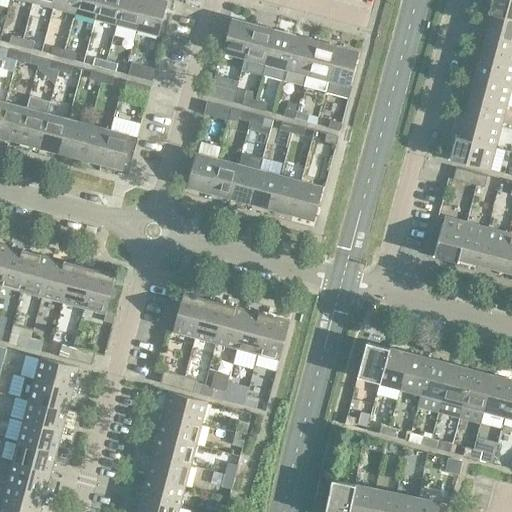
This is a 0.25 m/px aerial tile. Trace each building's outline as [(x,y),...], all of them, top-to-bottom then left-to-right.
[(76,0),(54,0),(53,7),(74,13),(76,0)] [(99,0),(76,0),(74,13),(94,18),(99,0)] [(121,0),(99,0),(94,18),(115,24),(121,0)] [(143,0),(121,0),(115,24),(136,29),(143,0)] [(167,1),(161,0),(143,0),(136,29),(158,35),(167,1)] [(511,0),(491,0),(488,13),(491,14),(492,13),(511,18),(511,0)] [(511,18),(492,13),(491,14),(486,34),(511,40),(511,18)] [(222,52),(244,58),(253,24),(231,19),(222,52)] [(274,30),(253,24),(244,58),(265,64),(274,30)] [(295,35),(274,30),(265,64),(262,75),(282,81),(286,69),(295,35)] [(511,40),(486,34),(480,55),(511,63),(511,40)] [(10,35),(8,43),(20,46),(22,39),(10,35)] [(315,41),(295,35),(286,69),(306,75),(315,41)] [(34,42),(22,39),(20,46),(32,49),(34,42)] [(336,46),(315,41),(306,75),(327,80),(336,46)] [(52,46),(50,54),(62,57),(64,50),(52,46)] [(358,52),(336,46),(327,80),(324,92),(347,98),(351,86),(349,86),(358,52)] [(18,52),(7,49),(5,57),(16,60),(18,52)] [(75,53),(64,50),(62,57),(73,60),(75,53)] [(30,55),(18,52),(16,60),(28,63),(30,55)] [(511,79),(511,63),(480,55),(475,76),(511,85),(511,79)] [(94,58),(92,65),(103,68),(106,61),(94,58)] [(60,63),(49,60),(47,68),(58,71),(60,63)] [(117,64),(106,61),(103,68),(115,71),(117,64)] [(72,66),(60,63),(58,71),(70,74),(72,66)] [(130,63),(127,75),(152,81),(155,69),(130,63)] [(102,74),(90,71),(88,79),(100,82),(102,74)] [(114,77),(102,74),(100,82),(111,85),(114,77)] [(511,85),(475,76),(469,96),(505,106),(511,107),(511,85)] [(150,87),(126,81),(123,93),(147,99),(150,87)] [(211,84),(208,96),(232,103),(235,91),(211,84)] [(29,96),(26,108),(17,142),(38,147),(47,113),(50,102),(29,96)] [(505,106),(469,96),(464,117),(499,127),(505,106)] [(243,97),(241,105),(253,108),(255,100),(243,97)] [(267,103),(255,100),(253,108),(264,111),(267,103)] [(26,108),(5,102),(0,121),(0,137),(17,142),(26,108)] [(230,108),(206,102),(203,114),(227,120),(230,108)] [(285,108),(283,116),(295,119),(297,111),(285,108)] [(251,114),(240,111),(235,128),(245,130),(247,121),(249,122),(251,114)] [(308,115),(297,111),(295,119),(306,122),(308,115)] [(68,119),(47,113),(38,147),(59,153),(68,119)] [(272,120),(251,114),(249,122),(259,124),(257,131),(268,134),(272,120)] [(464,117),(459,137),(458,138),(494,148),(499,127),(464,117)] [(89,125),(68,119),(59,153),(80,158),(89,125)] [(330,120),(327,128),(339,131),(341,123),(330,120)] [(293,125),(281,122),(279,130),(291,133),(293,125)] [(109,130),(89,125),(80,158),(100,164),(109,130)] [(305,128),(293,125),(291,133),(303,136),(305,128)] [(131,136),(109,130),(100,164),(122,170),(131,136)] [(338,137),(326,134),(324,142),(336,145),(338,137)] [(455,136),(452,149),(449,159),(488,170),(494,148),(458,138),(459,137),(455,136)] [(187,187),(208,192),(217,159),(196,153),(187,187)] [(241,153),(238,164),(229,198),(250,204),(259,170),(262,158),(241,153)] [(238,164),(217,159),(208,192),(229,198),(238,164)] [(455,167),(452,179),(476,185),(479,173),(455,167)] [(280,175),(259,170),(250,204),(271,209),(280,175)] [(487,176),(479,173),(476,185),(483,187),(487,176)] [(301,181),(280,175),(271,209),(292,215),(301,181)] [(322,187),(301,181),(292,215),(313,220),(322,187)] [(444,217),(434,253),(434,256),(457,262),(457,259),(456,258),(466,223),(444,217)] [(487,228),(466,223),(456,258),(457,259),(477,264),(487,228)] [(508,234),(487,228),(477,264),(498,269),(508,234)] [(511,234),(508,234),(498,269),(511,273),(511,234)] [(0,282),(9,247),(0,244),(0,282)] [(31,253),(9,247),(0,282),(0,285),(21,291),(31,253)] [(51,258),(31,253),(21,291),(41,297),(51,258)] [(73,264),(51,258),(41,297),(63,302),(73,264)] [(95,270),(73,264),(63,302),(85,308),(95,270)] [(115,275),(95,270),(85,308),(104,313),(105,311),(112,286),(113,286),(114,280),(113,279),(115,275)] [(203,299),(183,293),(182,298),(181,297),(179,304),(180,304),(172,332),(193,337),(203,299)] [(225,305),(203,299),(193,337),(215,343),(225,305)] [(245,310),(225,305),(215,343),(235,348),(245,310)] [(267,316),(245,310),(235,348),(257,354),(267,316)] [(114,314),(105,311),(104,313),(102,321),(112,324),(114,314)] [(289,321),(267,316),(257,354),(278,360),(289,321)] [(18,336),(16,345),(27,348),(30,339),(18,336)] [(42,342),(30,339),(27,348),(39,351),(42,342)] [(387,348),(366,342),(357,377),(378,382),(387,348)] [(74,347),(62,344),(59,356),(71,360),(74,347)] [(94,352),(74,347),(71,360),(91,365),(94,352)] [(409,353),(387,348),(378,382),(399,388),(409,353)] [(429,359),(409,353),(399,388),(420,394),(429,359)] [(78,368),(39,357),(34,379),(72,389),(78,368)] [(450,364),(429,359),(420,394),(417,405),(438,411),(450,364)] [(471,370),(450,364),(438,411),(458,416),(471,370)] [(492,376),(471,370),(458,416),(480,422),(483,410),(492,376)] [(163,371),(159,383),(182,389),(185,377),(163,371)] [(511,388),(511,380),(492,376),(483,410),(505,416),(511,388)] [(18,398),(28,401),(66,411),(72,389),(34,379),(24,377),(18,398)] [(185,377),(182,389),(190,391),(193,379),(185,377)] [(211,387),(209,396),(221,399),(223,390),(211,387)] [(235,394),(223,390),(221,399),(232,403),(235,394)] [(206,402),(168,392),(162,413),(201,424),(206,402)] [(257,400),(245,396),(243,405),(255,409),(257,400)] [(66,411),(28,401),(22,421),(61,431),(66,411)] [(201,424),(162,413),(157,435),(195,445),(201,424)] [(359,413),(356,426),(365,428),(368,416),(359,413)] [(355,418),(346,416),(344,424),(353,426),(355,418)] [(61,431),(22,421),(17,443),(55,453),(61,431)] [(239,421),(236,433),(245,435),(248,424),(239,421)] [(381,425),(379,433),(387,436),(389,427),(381,425)] [(397,429),(389,427),(387,436),(395,438),(397,429)] [(245,435),(236,433),(233,445),(242,447),(245,435)] [(195,445),(157,435),(151,455),(190,465),(195,445)] [(423,436),(420,444),(429,447),(431,438),(423,436)] [(439,440),(431,438),(429,447),(437,449),(439,440)] [(55,453),(17,443),(11,463),(50,473),(55,453)] [(464,447),(462,456),(470,458),(473,449),(464,447)] [(481,451),(473,449),(470,458),(479,460),(481,451)] [(190,465),(151,455),(146,477),(184,487),(190,465)] [(441,473),(456,476),(459,462),(445,459),(441,473)] [(50,473),(11,463),(6,484),(44,495),(50,473)] [(228,463),(225,475),(234,477),(237,465),(228,463)] [(234,477),(225,475),(222,486),(231,489),(234,477)] [(184,487),(146,477),(140,497),(179,507),(184,487)] [(347,511),(354,484),(331,480),(324,511),(347,511)] [(39,511),(44,495),(6,484),(0,504),(28,511),(39,511)] [(369,511),(375,488),(354,484),(347,511),(369,511)] [(391,511),(396,493),(375,488),(369,511),(391,511)] [(413,511),(417,497),(396,493),(391,511),(413,511)] [(177,511),(179,507),(140,497),(136,511),(177,511)] [(446,511),(449,504),(417,497),(413,511),(446,511)]
